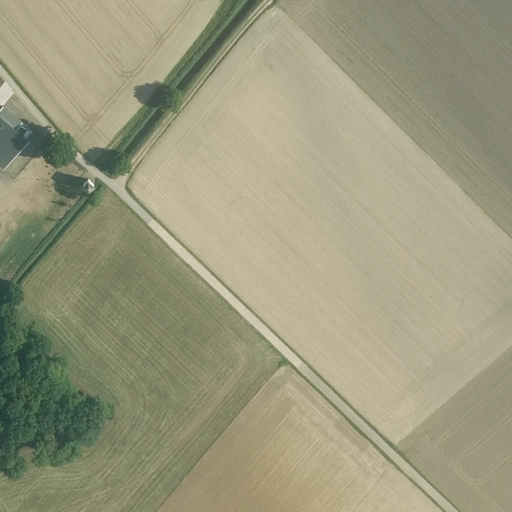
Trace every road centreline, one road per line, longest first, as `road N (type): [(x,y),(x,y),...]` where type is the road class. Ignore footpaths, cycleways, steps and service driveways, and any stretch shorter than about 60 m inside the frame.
road 1 (unclassified): [(0,70),(80,159),(451,511)]
road 2 (track): [(115,187),(268,0)]
